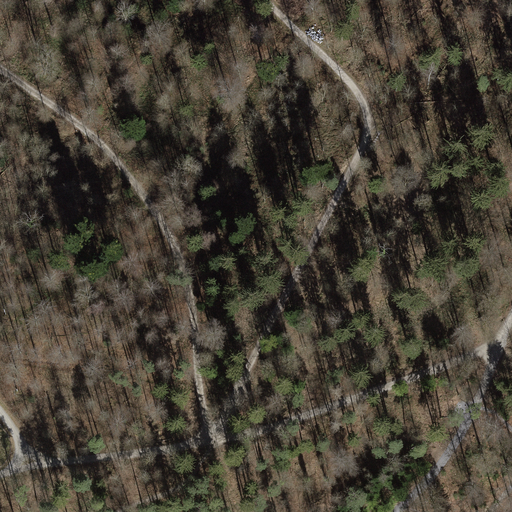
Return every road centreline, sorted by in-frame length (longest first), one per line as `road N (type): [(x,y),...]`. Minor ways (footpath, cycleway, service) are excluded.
road 1 (track): [(268,0),(351,81),(366,104),(368,136),(205,444)]
road 2 (track): [(0,475),(314,420),(496,345)]
road 3 (track): [(0,68),(101,144),(174,245),(190,295),(205,444)]
road 4 (track): [(396,511),(445,457),(489,378)]
